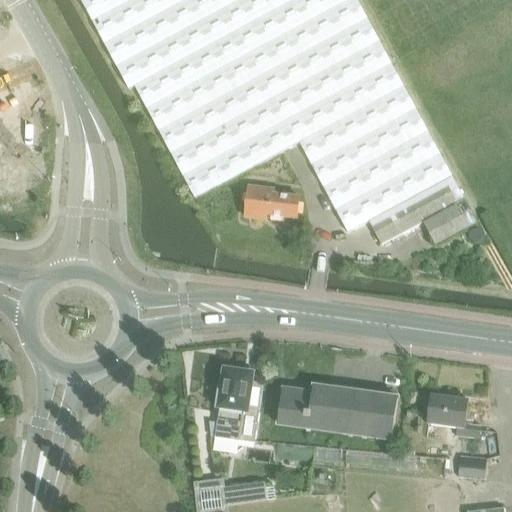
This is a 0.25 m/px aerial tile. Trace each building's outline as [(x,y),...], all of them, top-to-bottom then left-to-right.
[(453,179),(356,0),(80,0),(131,92),(136,89),(197,201),(300,146),(349,236),(370,224),(453,179)] [(370,224),(383,248),(424,226),(437,249),(479,227),(453,179),(370,224)] [(298,221),(300,200),(274,197),(275,192),(250,190),(247,220),(266,222),(267,218),(298,221)] [(217,409),(221,409),(218,425),(210,424),(211,439),(256,446),(256,445),(264,392),(251,390),(253,377),(242,375),(241,372),(232,370),(230,373),(226,373),(223,391),(220,390),(217,409)] [(393,443),(399,400),(315,389),(314,396),(285,392),(280,427),(393,443)] [(480,441),(482,429),(466,427),(469,402),(432,398),(432,401),(427,401),(426,410),(430,411),(428,427),(458,430),(457,438),(480,441)] [(278,445),(277,460),(314,464),(314,463),(315,449),(278,445)] [(315,449),(314,463),(341,465),(342,451),(315,449)] [(456,480),(457,463),(348,453),(347,470),(456,480)] [(485,482),(487,461),(460,459),(458,480),(485,482)] [(228,511),(228,508),(248,506),(268,503),(265,485),(226,490),(224,481),(196,485),(198,511),(228,511)]
